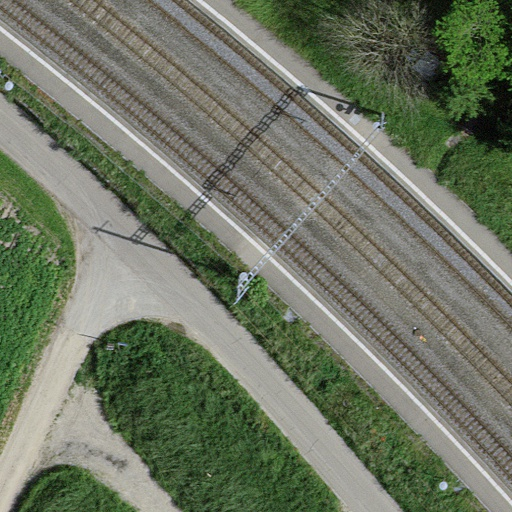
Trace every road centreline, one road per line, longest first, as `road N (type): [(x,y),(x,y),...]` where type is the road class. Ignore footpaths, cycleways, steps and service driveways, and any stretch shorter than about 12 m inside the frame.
road 1 (unclassified): [(380,511),(235,344),(0,107)]
road 2 (track): [(0,489),(121,228)]
